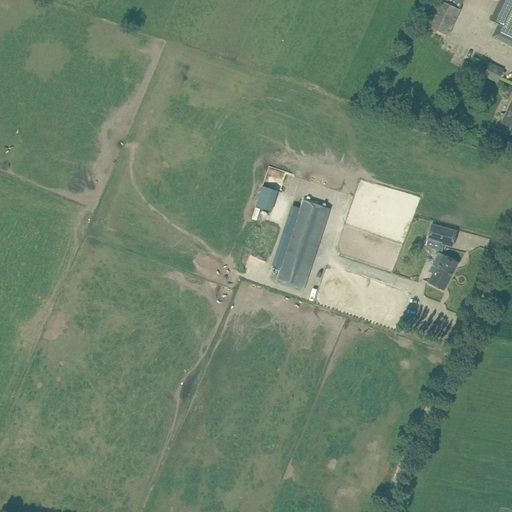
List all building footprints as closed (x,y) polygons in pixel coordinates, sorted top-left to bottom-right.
[(436,0),(425,26),(447,36),(463,0),(436,0)] [(492,37),(511,46),(511,0),(499,0),(490,21),(498,25),(492,37)] [(489,62),(485,70),(500,78),(504,69),(489,62)] [(511,101),(502,123),(511,127),(511,101)] [(257,206),(274,211),(280,190),(264,185),(257,206)] [(275,283),(302,292),(329,209),(302,200),(275,283)] [(431,225),(427,240),(452,247),(456,232),(431,225)] [(442,255),(427,283),(443,291),(457,263),(442,255)]
